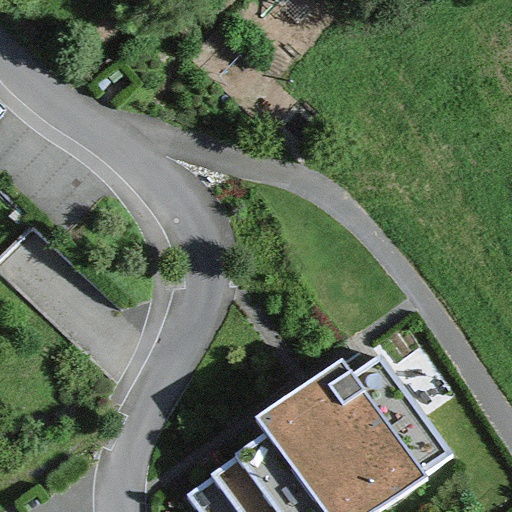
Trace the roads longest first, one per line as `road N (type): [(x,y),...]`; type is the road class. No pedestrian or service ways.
road 1 (residential): [(511,432),(398,264),(332,203),(175,153),(124,155)]
road 2 (residential): [(127,511),(140,434),(197,315),(205,266),(189,213),(124,155)]
road 3 (residential): [(124,155),(23,74),(0,45)]
